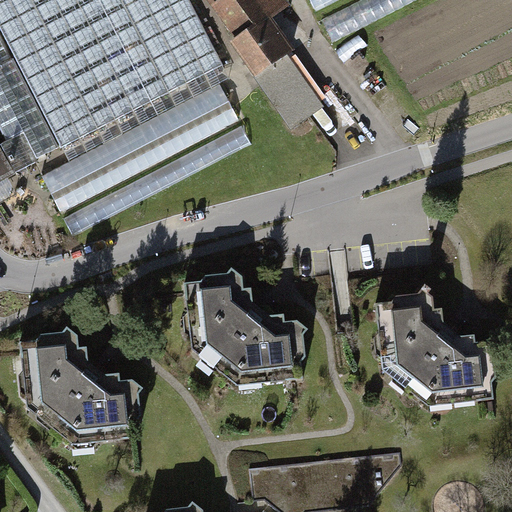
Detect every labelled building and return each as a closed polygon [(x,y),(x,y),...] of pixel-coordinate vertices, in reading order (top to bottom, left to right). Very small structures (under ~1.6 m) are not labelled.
[(216,74),(179,0),(0,0),(0,137),(17,172),(216,74)] [(199,0),(291,132),(323,110),(265,25),(288,9),(282,0),(199,0)] [(313,0),(319,9),(332,0),(313,0)] [(0,184),(14,177),(0,150),(0,184)] [(222,293),(192,295),(200,350),(232,379),(288,374),(284,342),(265,344),(223,309),(222,293)] [(412,317),(383,320),(388,371),(423,405),(474,396),(470,364),(456,365),(414,330),(412,317)] [(56,353),(19,356),(25,409),(69,438),(123,432),(116,399),(98,400),(56,367),(56,353)] [(397,457),(249,474),(251,502),(262,501),(274,511),(329,511),(364,509),(400,472),(397,457)]
